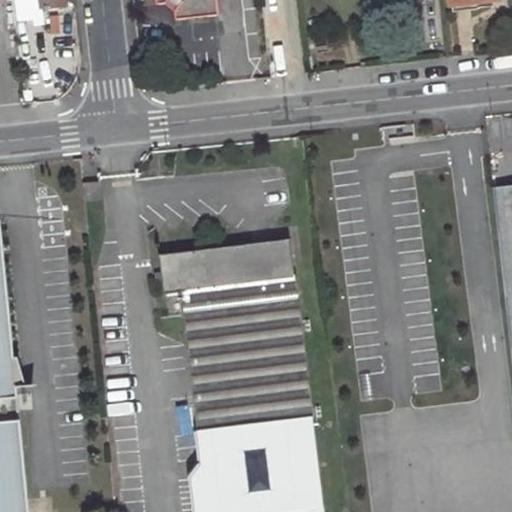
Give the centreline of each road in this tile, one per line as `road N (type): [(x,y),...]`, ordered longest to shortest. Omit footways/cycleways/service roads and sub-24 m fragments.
road 1 (unclassified): [(511,84),(116,127)]
road 2 (unknown): [(23,193),(30,136),(13,0)]
road 3 (unclassified): [(103,0),(116,127)]
